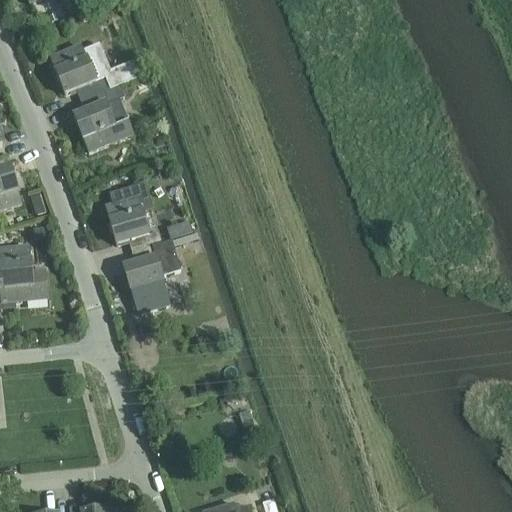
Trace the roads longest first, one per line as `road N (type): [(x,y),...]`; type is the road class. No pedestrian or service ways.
road 1 (residential): [(106,347),(0,43)]
road 2 (residential): [(0,482),(144,464)]
road 3 (residential): [(144,464),(106,347)]
